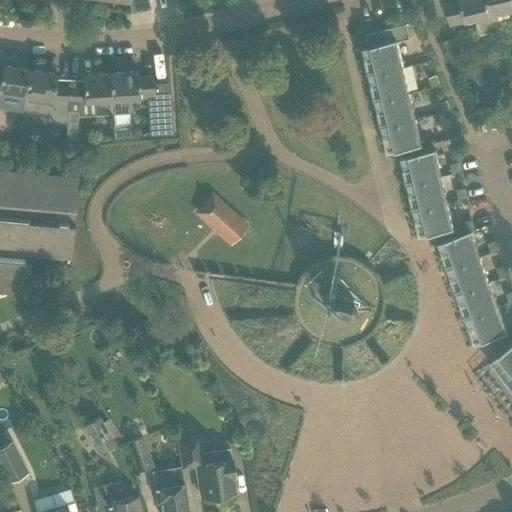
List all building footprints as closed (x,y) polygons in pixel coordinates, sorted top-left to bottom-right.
[(491,16),(487,0),(459,0),(460,1),(445,4),(450,26),(474,20),(477,35),(494,31),(491,16)] [(511,0),(487,0),(491,16),(492,21),(494,31),(495,33),(508,31),(511,24),(508,12),(511,10),(511,0)] [(369,75),(403,67),(397,41),(410,38),(406,24),(365,33),(368,46),(362,48),(369,75)] [(467,69),(458,36),(443,42),(457,71),(467,69)] [(0,91),(13,94),(23,95),(24,96),(25,96),(29,69),(1,65),(1,69),(0,74),(0,91)] [(403,67),(369,75),(375,101),(409,93),(403,67)] [(25,96),(24,96),(22,110),(48,115),(47,120),(67,124),(67,111),(68,101),(68,88),(54,88),(57,74),(29,69),(25,96)] [(137,71),(109,73),(112,115),(129,114),(128,99),(153,98),(155,133),(170,132),(167,85),(154,85),(153,76),(137,77),(137,71)] [(68,88),(68,101),(84,102),(95,102),(95,116),(112,115),(109,73),(82,75),(83,89),(68,88)] [(432,87),(440,84),(436,75),(428,78),(432,87)] [(415,119),(409,93),(375,101),(381,127),(415,119)] [(443,112),(450,109),(446,100),(439,103),(443,112)] [(67,111),(67,124),(66,138),(76,138),(77,111),(67,111)] [(415,119),(381,127),(387,154),(422,146),(415,119)] [(130,125),(113,126),(114,138),(131,137),(130,125)] [(461,135),(457,125),(449,129),(453,138),(461,135)] [(407,185),(441,177),(435,150),(400,158),(407,185)] [(452,174),(460,172),(458,162),(450,164),(452,174)] [(0,296),(1,297),(2,296),(3,295),(4,295),(5,294),(7,294),(9,293),(10,293),(12,293),(24,294),(25,294),(28,259),(29,255),(33,256),(67,258),(68,259),(71,224),(72,213),(75,178),(74,178),(36,175),(34,175),(0,171),(0,296)] [(441,177),(407,185),(413,211),(447,202),(441,177)] [(466,198),(464,188),(456,190),(458,200),(466,198)] [(218,201),(207,213),(236,239),(247,227),(218,201)] [(447,202),(413,211),(419,238),(454,229),(447,202)] [(474,230),(471,220),(463,222),(466,232),(474,230)] [(447,269),(480,257),(471,231),(438,243),(447,269)] [(498,250),(495,241),(487,244),(491,253),(498,250)] [(480,257),(447,269),(456,294),(489,282),(480,257)] [(508,276),(504,266),(497,269),(500,278),(508,276)] [(489,282),(456,294),(465,319),(498,307),(489,282)] [(334,288),(323,300),(331,300),(332,305),(324,306),(336,316),(336,308),(341,308),(342,316),(353,304),(345,304),(344,299),(352,298),(340,287),(340,295),(335,296),(334,288)] [(508,333),(498,307),(465,319),(474,345),(508,333)] [(511,343),(498,355),(490,361),(511,389),(511,343)] [(99,416),(81,426),(98,454),(115,444),(113,439),(118,437),(119,436),(114,428),(116,428),(109,417),(108,418),(102,421),(99,416)] [(116,428),(114,428),(119,436),(118,437),(122,444),(126,442),(136,472),(163,463),(152,432),(144,425),(140,427),(137,420),(116,428)] [(230,449),(228,449),(230,460),(214,462),(213,457),(203,459),(200,434),(181,437),(185,468),(197,466),(201,498),(202,499),(203,500),(203,501),(205,502),(207,503),(208,503),(210,503),(212,503),(213,502),(214,501),(215,499),(215,498),(216,497),(216,496),(216,495),(235,493),(232,476),(234,476),(230,449)] [(0,464),(9,483),(27,474),(11,442),(0,447),(0,464)] [(166,473),(151,475),(158,509),(162,508),(162,511),(188,511),(184,486),(168,489),(166,473)] [(103,486),(92,488),(96,506),(107,504),(108,511),(139,511),(136,496),(120,500),(116,483),(103,486)] [(66,503),(37,511),(69,511),(68,509),(67,504),(67,503),(66,503)]
